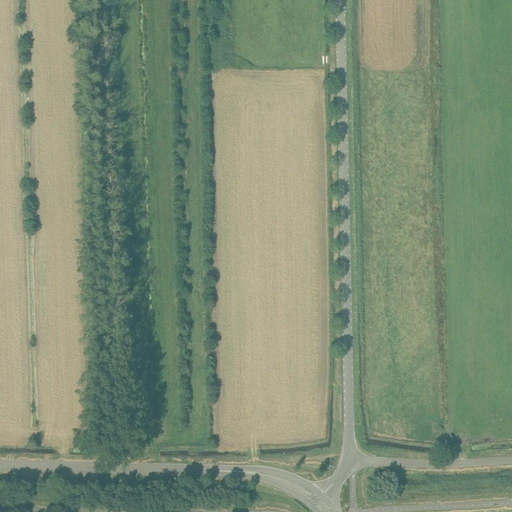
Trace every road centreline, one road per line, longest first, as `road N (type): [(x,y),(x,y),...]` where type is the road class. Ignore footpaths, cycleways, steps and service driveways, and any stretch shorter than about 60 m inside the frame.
road 1 (unclassified): [(350,464),(341,0)]
road 2 (tertiary): [(316,500),(293,483),(248,471),(0,465)]
road 3 (unclassified): [(350,464),(511,458)]
